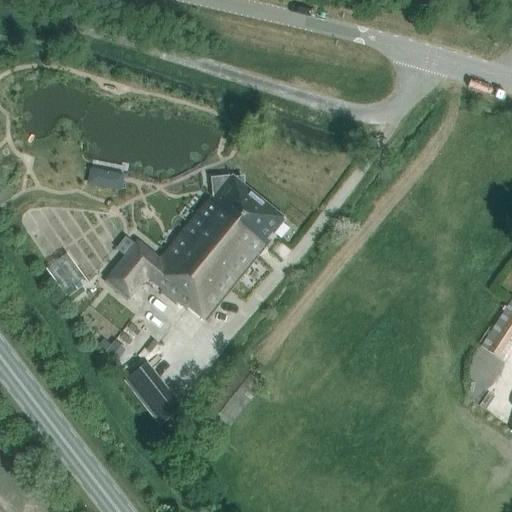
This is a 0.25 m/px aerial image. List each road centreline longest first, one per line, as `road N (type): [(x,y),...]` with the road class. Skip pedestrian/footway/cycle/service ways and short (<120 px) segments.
road 1 (track): [(56,22),(351,112)]
road 2 (primary): [(115,511),(0,362)]
